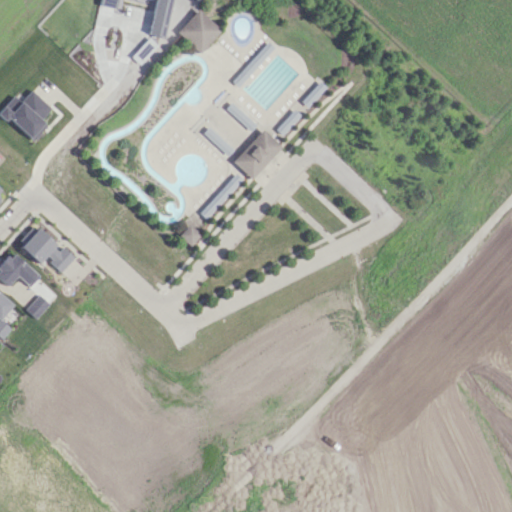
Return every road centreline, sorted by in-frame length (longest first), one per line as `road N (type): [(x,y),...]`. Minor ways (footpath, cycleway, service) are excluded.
road 1 (residential): [(177,329),(388,219),(311,148)]
road 2 (residential): [(311,148),(162,309)]
road 3 (residential): [(32,194),(177,329)]
